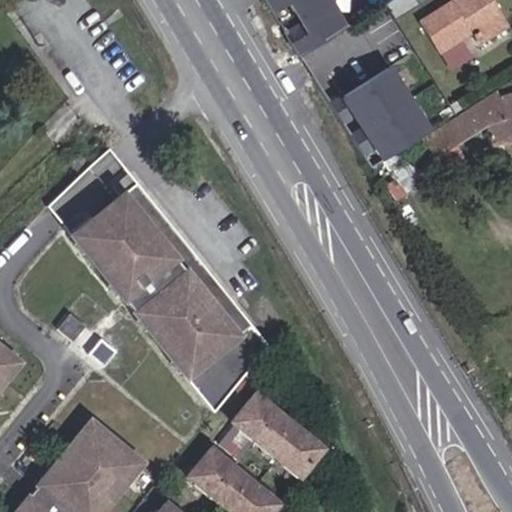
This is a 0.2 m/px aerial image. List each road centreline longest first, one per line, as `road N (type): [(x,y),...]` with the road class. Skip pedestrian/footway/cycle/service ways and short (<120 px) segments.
road 1 (secondary): [(157,0),(447,511)]
road 2 (secondary): [(511,501),(207,0)]
road 3 (unknown): [(58,5),(235,260)]
